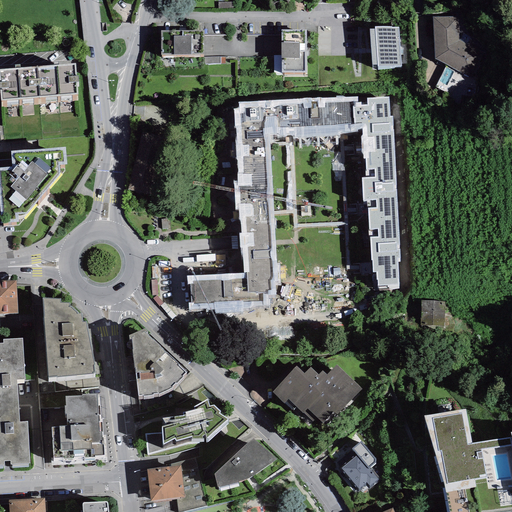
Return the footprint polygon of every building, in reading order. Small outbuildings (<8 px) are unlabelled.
[(459,17),(428,19),(432,63),(475,82),(488,53),(461,41),(459,17)] [(399,28),(374,30),(375,32),(369,32),(372,68),(377,68),(377,70),(401,69),(399,28)] [(203,33),(161,33),(161,57),(204,57),(203,33)] [(306,33),(281,33),(281,76),(307,76),(306,33)] [(76,71),(0,76),(0,92),(1,107),(78,101),(76,71)] [(262,101),(241,102),(242,110),(238,110),(238,113),(236,113),(236,125),(239,125),(240,144),(237,144),(237,155),(239,155),(241,182),(237,182),(238,204),(241,204),(242,214),(244,214),(245,233),(243,233),(244,242),(245,242),(247,274),(190,277),(191,304),(265,300),(265,290),(272,289),(271,277),(274,276),(266,131),(277,131),(276,128),(284,127),(284,131),(294,130),(294,133),(336,131),(336,126),(355,125),(355,122),(364,122),(365,138),(363,138),(363,147),(366,147),(367,175),(362,175),(363,196),(366,196),(367,207),(368,207),(369,226),(368,226),(368,240),(370,239),(372,271),(377,271),(378,284),(398,283),(396,256),(399,255),(392,114),(389,114),(388,95),(368,97),(368,102),(354,103),(354,98),(324,99),(324,104),(318,105),(318,98),(310,98),(311,105),(305,105),(305,100),(274,101),(274,104),(262,105),(262,101)] [(165,136),(142,131),(127,188),(150,193),(165,136)] [(65,144),(11,147),(13,164),(0,164),(0,202),(1,220),(19,218),(19,212),(26,211),(60,171),(59,162),(66,161),(65,144)] [(15,281),(0,281),(0,314),(17,313),(15,281)] [(42,298),(48,378),(57,377),(57,378),(94,374),(94,373),(96,373),(94,363),(92,349),(90,329),(88,329),(86,321),(83,322),(81,313),(78,314),(78,312),(71,306),(70,306),(69,303),(60,302),(60,299),(42,298)] [(443,299),(421,300),(422,325),(444,324),(443,299)] [(145,329),(128,336),(129,340),(132,339),(137,395),(143,395),(143,396),(154,395),(153,394),(159,393),(159,394),(173,388),(172,386),(176,383),(177,383),(183,377),(183,376),(186,373),(187,375),(189,372),(150,334),(148,335),(145,332),(147,332),(145,329)] [(0,465),(3,465),(3,461),(10,461),(10,465),(29,464),(27,421),(19,422),(17,381),(24,380),(22,338),(4,339),(4,344),(0,344),(0,465)] [(296,366),(272,392),(292,411),(296,407),(302,413),(303,412),(312,421),(316,417),(322,423),(333,412),(336,415),(361,389),(336,365),(326,375),(322,371),(318,375),(310,367),(304,373),(296,366)] [(82,395),(65,396),(66,405),(64,405),(65,413),(66,413),(66,421),(70,421),(70,425),(59,426),(59,427),(51,427),(53,458),(63,458),(63,459),(74,459),(74,457),(85,456),(85,459),(95,458),(95,456),(104,456),(104,445),(102,445),(101,432),(98,432),(97,393),(82,394),(82,395)] [(207,399),(194,406),(195,409),(182,412),(184,416),(163,419),(167,425),(162,426),(163,444),(174,438),(176,440),(192,436),(192,439),(204,439),(206,437),(206,438),(228,419),(219,413),(220,410),(214,404),(209,406),(207,399)] [(444,485),(449,511),(511,511),(511,431),(510,432),(511,435),(470,443),(465,408),(423,416),(444,485)] [(277,459),(253,438),(244,447),(235,454),(214,474),(217,488),(243,480),(249,478),(255,475),(277,459)] [(357,456),(341,469),(358,489),(366,482),(369,486),(379,478),(370,467),(375,463),(376,459),(361,442),(351,449),(357,456)] [(181,466),(147,470),(151,501),(184,497),(181,466)] [(45,511),(45,499),(9,501),(9,511),(45,511)] [(106,501),(84,502),(83,502),(82,503),(82,504),(82,511),(108,511),(107,502),(107,501),(106,501)]
